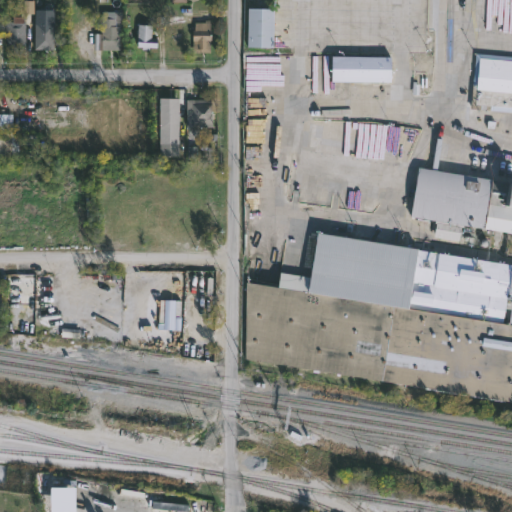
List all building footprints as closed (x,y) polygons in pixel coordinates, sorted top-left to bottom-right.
[(274,8),(273,10),(276,10),(276,13),(273,13),(273,47),(247,47),(248,8),(274,8)] [(54,21),(54,50),(34,48),(34,21),(44,21),(44,17),(53,17),(53,21),(54,21)] [(118,18),(118,26),(120,26),(119,50),(104,49),(104,46),(101,46),(101,18),(118,18)] [(209,19),(211,52),(192,52),(192,30),(194,30),(194,22),(205,22),(204,20),(209,19)] [(25,21),(24,45),(14,44),(14,49),(5,49),(5,20),(25,21)] [(156,38),(156,47),(149,47),(148,50),(141,49),(141,47),(137,46),(138,24),(151,24),(151,37),(156,38)] [(511,55),(511,112),(470,108),(475,53),(511,55)] [(390,82),(331,81),(331,55),(390,56),(390,82)] [(163,144),(158,144),(157,98),(178,97),(178,144),(163,144)] [(210,98),(212,126),(192,127),(191,125),(186,125),(185,100),(210,98)] [(0,113),(11,113),(11,128),(0,128),(0,133),(10,133),(11,159),(0,159),(0,113)] [(492,179),(484,228),(463,224),(462,227),(461,227),(459,240),(434,237),(436,223),(435,223),(435,220),(429,219),(429,224),(416,222),(417,217),(411,216),(418,167),(492,179)] [(511,232),(484,228),(493,179),(511,182),(511,232)] [(510,270),(511,270),(511,401),(245,358),(246,282),(511,324),(511,291),(507,291),(504,312),(503,319),(409,304),(408,307),(307,291),(317,232),(511,265),(510,270)]
